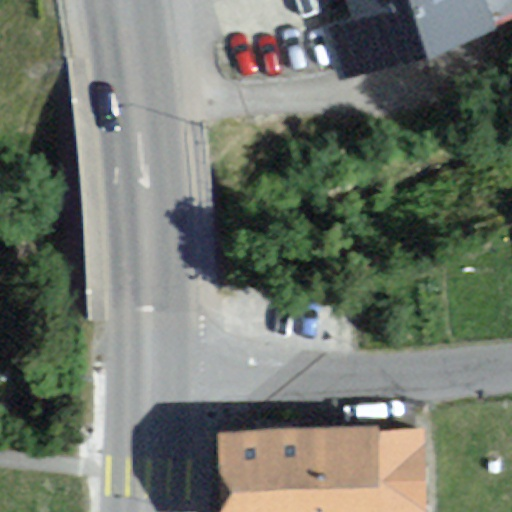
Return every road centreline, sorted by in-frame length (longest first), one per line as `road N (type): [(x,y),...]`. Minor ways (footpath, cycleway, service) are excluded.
road 1 (secondary): [(131,0),(163,360)]
road 2 (residential): [(163,360),(379,371),(511,360)]
road 3 (secondary): [(163,360),(155,511)]
